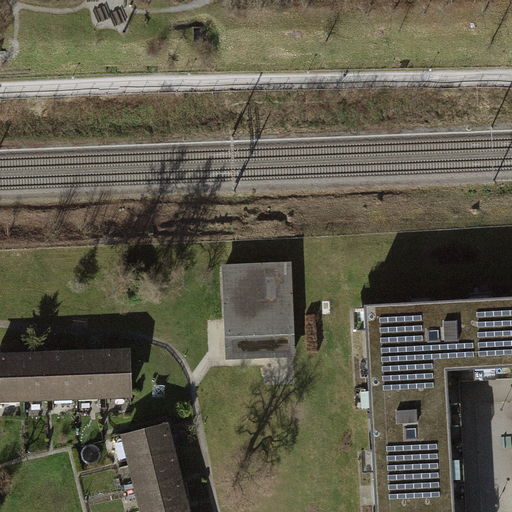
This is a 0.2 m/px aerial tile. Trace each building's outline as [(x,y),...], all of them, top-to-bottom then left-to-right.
[(226,267),(227,359),(294,357),(292,266),(226,267)] [(359,305),(364,390),(444,386),(444,371),(509,367),(505,297),(359,305)] [(124,352),(0,354),(0,397),(125,395),(124,352)] [(371,504),(451,499),(444,386),(364,390),(371,504)] [(182,511),(161,425),(121,435),(140,511),(182,511)] [(451,511),(451,499),(371,504),(370,511),(451,511)]
